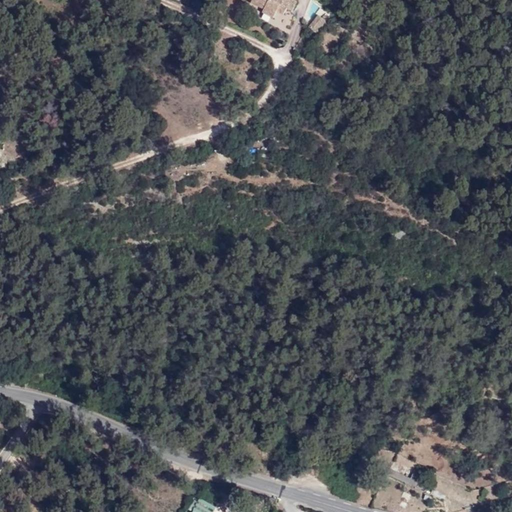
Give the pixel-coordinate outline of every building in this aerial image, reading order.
[(298,2),(293,0),(249,0),(252,1),(251,3),(264,10),(263,13),(273,18),(277,12),(284,15),(287,9),(293,12),(298,2)] [(331,15),(327,11),(326,13),(319,25),(316,30),(318,31),(331,15)] [(322,17),(318,15),(310,25),(316,30),(319,25),(326,13),(322,17)] [(393,462),(390,468),(423,484),(426,477),(393,462)] [(413,491),(407,487),(403,494),(410,497),(413,491)] [(218,511),(221,507),(199,496),(191,511),(218,511)]
